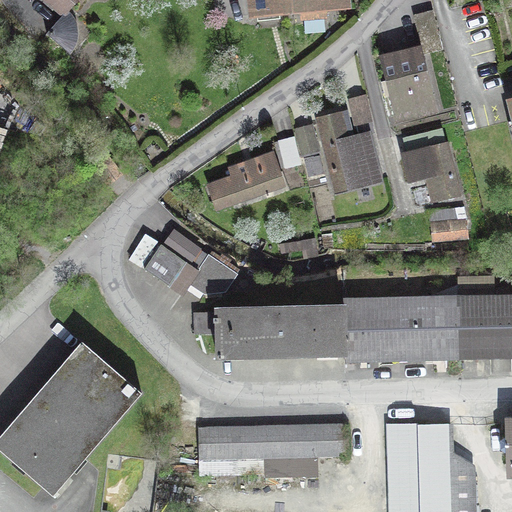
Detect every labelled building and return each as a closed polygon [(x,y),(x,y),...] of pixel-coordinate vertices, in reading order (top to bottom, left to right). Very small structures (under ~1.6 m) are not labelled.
[(48,0),(65,14),(77,0),(48,0)] [(344,0),(252,0),(254,14),(301,9),(301,18),(326,16),(324,7),(345,5),(344,0)] [(423,46),(424,52),(442,48),(433,14),(416,18),(423,46)] [(424,52),(423,46),(380,56),(394,115),(435,105),(422,53),(424,52)] [(365,96),(349,100),(355,124),(371,120),(365,96)] [(335,190),(379,179),(368,135),(353,139),(346,111),(317,119),(335,190)] [(295,129),(302,153),(317,149),(311,125),(295,129)] [(403,154),(409,180),(426,175),(430,192),(438,190),(440,198),(457,194),(441,129),(406,137),(410,153),(403,154)] [(293,138),(279,142),(286,166),(299,162),(293,138)] [(120,175),(101,151),(89,161),(107,185),(120,175)] [(210,184),(218,207),(283,185),(272,154),(234,167),(237,175),(210,184)] [(310,175),(323,172),(319,157),(306,160),(310,175)] [(411,189),(415,208),(433,204),(428,185),(411,189)] [(433,240),(458,237),(455,208),(431,210),(433,240)] [(174,231),(165,244),(189,262),(199,249),(174,231)] [(169,287),(186,262),(161,244),(144,269),(169,286),(169,287)] [(209,256),(190,284),(204,293),(224,291),(236,275),(209,256)] [(197,270),(186,262),(169,287),(181,294),(197,270)] [(344,307),(345,355),(345,360),(511,355),(511,295),(344,300),(344,307)] [(345,355),(344,307),(217,310),(217,312),(194,313),(194,333),(217,332),(218,351),(275,349),(275,356),(287,356),(287,349),(344,348),(344,355),(345,355)] [(81,341),(0,434),(0,450),(53,495),(141,393),(81,341)] [(508,467),(511,466),(511,420),(507,421),(507,434),(500,439),(500,448),(508,453),(508,467)] [(420,511),(472,511),(471,469),(450,455),(448,423),(418,424),(420,511)] [(389,511),(419,511),(417,424),(388,425),(389,511)] [(200,428),(200,458),(344,455),(343,425),(200,428)]
